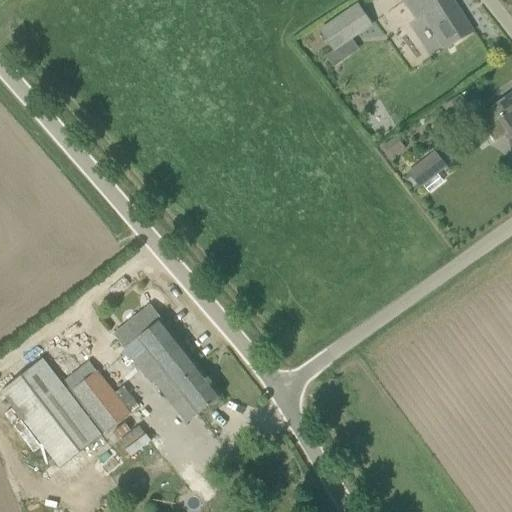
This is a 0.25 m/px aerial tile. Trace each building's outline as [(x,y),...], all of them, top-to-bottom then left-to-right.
[(474,32),(453,0),(406,0),(405,1),(417,20),(424,15),(446,49),(474,32)] [(355,37),(342,17),(322,30),(335,50),(355,37)] [(511,113),(510,111),(506,114),(498,103),(478,117),(496,142),(506,135),(511,143),(511,113)] [(410,171),(423,188),(451,166),(437,149),(410,171)] [(223,396),(152,306),(115,335),(152,384),(155,382),(174,407),(184,399),(198,416),(223,396)] [(102,436),(131,414),(98,372),(97,372),(90,363),(65,382),(62,384),(42,358),(0,390),(61,469),(103,436),(102,436)]
